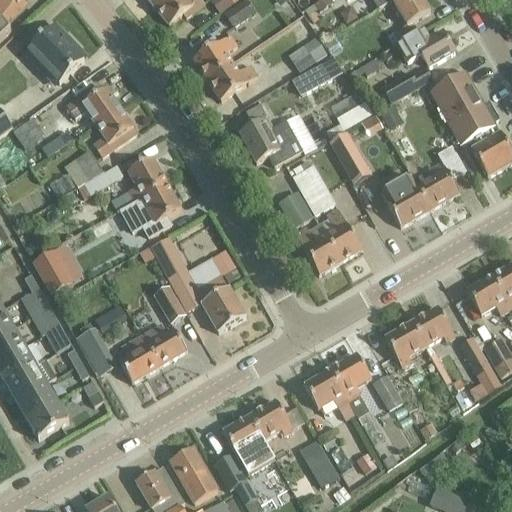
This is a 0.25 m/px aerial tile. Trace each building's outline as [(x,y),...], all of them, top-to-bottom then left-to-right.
[(0,0),(0,44),(11,34),(10,33),(4,26),(26,6),(20,0),(0,0)] [(145,0),(155,11),(169,0),(145,0)] [(192,0),(189,3),(187,0),(169,0),(155,11),(170,29),(184,18),(187,22),(206,6),(201,0),(192,0)] [(228,0),(213,0),(211,2),(221,16),(233,6),(228,0)] [(259,0),(250,0),(247,2),(224,17),(234,32),(257,17),(256,16),(266,10),(259,0)] [(291,0),(274,0),(281,9),(292,1),(291,0)] [(343,0),(345,2),(347,0),(372,0),(379,11),(392,3),(396,0),(343,0)] [(401,31),(402,33),(391,39),(396,48),(418,35),(413,27),(431,15),(421,0),(396,0),(392,3),(407,27),(401,31)] [(53,30),(39,44),(25,56),(44,77),(48,74),(60,87),(70,77),(85,63),(72,50),(76,47),(69,40),(65,43),(53,30)] [(455,56),(442,36),(430,43),(422,32),(418,35),(396,48),(408,67),(424,58),(432,71),(455,56)] [(232,38),(211,52),(194,63),(208,84),(234,66),(228,57),(238,51),(244,59),(258,50),(252,41),(239,49),(232,38)] [(336,40),(325,47),(332,58),(343,52),(336,40)] [(380,60),(348,79),(350,84),(365,76),(367,80),(386,69),(380,60)] [(329,64),(292,84),(301,100),(338,80),(329,64)] [(234,66),(208,84),(221,104),(238,93),(259,80),(251,69),(240,76),(234,66)] [(427,71),(413,80),(410,74),(383,90),(391,105),(433,81),(427,71)] [(449,85),(432,95),(446,119),(452,130),(465,123),(479,148),(501,135),(495,125),(485,107),(467,75),(449,85)] [(97,127),(120,111),(106,92),(98,98),(94,92),(78,104),(69,110),(76,122),(88,114),(97,127)] [(401,101),(396,104),(400,112),(405,110),(401,101)] [(0,138),(13,129),(0,109),(0,138)] [(395,109),(381,116),(390,133),(404,126),(395,109)] [(120,111),(97,127),(106,140),(95,147),(103,161),(122,148),(138,137),(120,111)] [(269,120),(257,126),(240,136),(257,167),(268,161),(274,170),(303,154),(287,126),(276,132),(269,120)] [(13,136),(25,153),(44,139),(33,123),(13,136)] [(511,166),(511,154),(501,135),(479,148),(471,152),(488,181),(511,166)] [(348,136),(330,147),(354,189),(373,178),(348,136)] [(48,160),(66,148),(61,139),(43,151),(48,160)] [(435,180),(419,189),(433,213),(460,197),(452,183),(466,175),(451,150),(438,159),(442,166),(430,172),(435,180)] [(78,192),(105,176),(90,154),(65,171),(78,192)] [(153,162),(136,171),(129,175),(137,190),(129,194),(135,205),(168,187),(153,162)] [(117,170),(105,176),(78,192),(84,203),(124,181),(117,170)] [(336,208),(315,171),(294,184),(303,199),(305,198),(318,221),(315,222),(317,226),(319,226),(322,223),(323,222),(320,217),(336,208)] [(67,176),(49,187),(57,200),(75,189),(67,176)] [(411,180),(383,196),(388,206),(387,207),(391,214),(401,231),(433,213),(419,189),(417,190),(411,180)] [(157,226),(164,222),(182,213),(168,187),(135,205),(141,216),(149,212),(157,226)] [(305,198),(303,199),(289,207),(293,212),(289,215),(297,228),(309,220),(311,224),(315,222),(318,221),(305,198)] [(327,239),(342,265),(362,253),(339,212),(327,219),(336,234),(327,239)] [(296,237),(316,273),(320,278),(342,265),(327,239),(316,245),(307,231),(296,237)] [(152,250),(167,276),(187,314),(202,306),(185,275),(171,251),(166,242),(152,250)] [(229,252),(212,261),(222,279),(239,270),(229,252)] [(55,254),(33,267),(50,298),(72,285),(55,254)] [(511,268),(492,280),(511,313),(511,312),(511,268)] [(25,283),(32,296),(40,292),(32,279),(25,283)] [(202,306),(209,319),(219,336),(247,321),(230,291),(229,292),(221,279),(204,289),(199,292),(205,305),(202,306)] [(467,295),(477,312),(481,320),(496,311),(501,319),(511,313),(492,280),(467,295)] [(169,290),(155,298),(172,326),(185,318),(169,290)] [(30,299),(40,317),(50,311),(40,292),(32,296),(33,297),(30,299)] [(120,308),(95,323),(103,336),(128,321),(120,308)] [(50,311),(40,317),(50,334),(53,332),(54,333),(61,329),(50,311)] [(412,326),(426,351),(444,341),(446,346),(455,340),(439,311),(412,326)] [(0,339),(14,331),(3,312),(0,314),(0,339)] [(163,326),(141,338),(160,371),(188,354),(175,333),(169,336),(163,326)] [(426,351),(412,326),(385,342),(402,371),(411,366),(409,361),(426,351)] [(61,329),(54,333),(61,346),(68,342),(61,329)] [(14,331),(0,339),(0,364),(25,350),(14,331)] [(84,338),(77,342),(99,381),(109,376),(118,370),(108,354),(95,331),(94,332),(84,338)] [(133,387),(160,371),(141,338),(123,349),(129,360),(120,365),(133,387)] [(484,373),(495,393),(501,389),(474,342),(461,349),(477,376),(484,373)] [(484,353),(501,382),(511,375),(511,358),(503,343),(484,353)] [(25,350),(0,364),(0,377),(6,387),(36,369),(25,350)] [(75,354),(68,358),(75,371),(82,367),(75,354)] [(358,358),(331,373),(357,419),(373,447),(384,441),(356,392),(372,383),(358,358)] [(36,369),(6,387),(17,406),(47,388),(57,382),(46,363),(36,369)] [(82,367),(75,371),(83,384),(90,380),(82,367)] [(357,419),(331,373),(304,389),(319,413),(335,404),(346,425),(357,419)] [(390,415),(403,407),(387,380),(374,387),(390,415)] [(89,401),(99,395),(93,386),(83,391),(89,401)] [(28,424),(58,406),(47,388),(17,406),(28,424)] [(465,393),(455,399),(462,412),(472,407),(465,393)] [(99,395),(89,401),(95,410),(104,405),(99,395)] [(277,404),(250,420),(264,445),(282,434),(285,439),(294,434),(277,404)] [(58,406),(28,424),(39,443),(70,425),(58,406)] [(456,408),(448,412),(453,419),(460,414),(456,408)] [(250,420),(223,435),(240,465),(249,480),(276,464),(264,445),(250,420)] [(420,433),(426,443),(438,436),(433,426),(420,433)] [(61,431),(55,435),(60,443),(66,440),(61,431)] [(327,452),(340,445),(335,436),(322,444),(327,452)] [(476,438),(470,441),(475,448),(480,445),(476,438)] [(340,481),(324,454),(318,443),(299,453),(322,492),(340,481)] [(462,451),(458,446),(451,451),(455,456),(462,451)] [(341,450),(330,456),(342,477),(353,471),(341,450)] [(218,494),(194,452),(171,466),(195,507),(218,494)] [(367,456),(356,463),(366,477),(377,470),(367,456)] [(398,467),(397,465),(393,458),(382,464),(388,475),(398,467)] [(235,464),(218,474),(231,495),(235,492),(243,505),(255,498),(235,464)] [(185,507),(164,470),(163,471),(164,473),(157,478),(155,475),(137,486),(151,511),(239,511),(233,502),(226,506),(224,502),(210,511),(207,511),(182,511),(181,510),(185,507)] [(343,489),(333,497),(340,506),(350,498),(343,489)] [(437,491),(429,509),(436,511),(468,511),(471,506),(437,491)] [(115,511),(109,500),(88,511),(115,511)]
